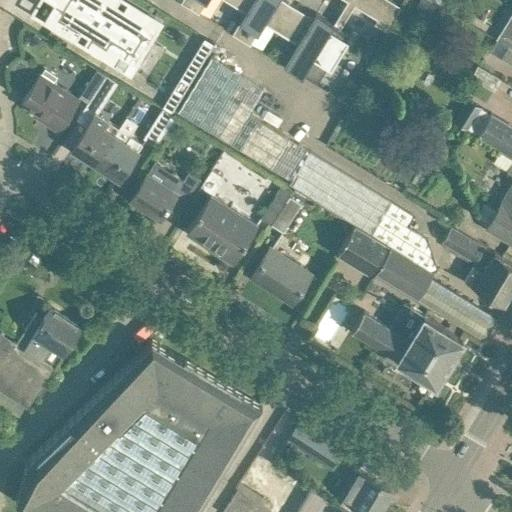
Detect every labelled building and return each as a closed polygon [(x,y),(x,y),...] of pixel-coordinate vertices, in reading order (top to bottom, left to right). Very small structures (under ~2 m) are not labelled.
[(48,0),(53,2),(43,18),(76,38),(80,31),(87,36),(82,45),(114,64),(120,55),(133,63),(159,21),(127,2),(122,9),(115,4),(117,0),(48,0)] [(181,0),(181,1),(199,12),(205,0),(228,0),(245,10),(251,0),(181,0)] [(251,0),(245,10),(232,32),(250,43),(264,21),(297,42),(312,16),(286,0),(251,0)] [(316,11),(312,16),(297,42),(284,63),(302,74),(313,55),(331,66),(351,33),(341,26),(354,3),(377,17),(374,22),(387,30),(401,5),(392,0),(347,0),(334,22),(316,11)] [(511,8),(495,37),(508,45),(511,47),(511,8)] [(233,31),(240,20),(232,16),(226,27),(233,31)] [(205,37),(180,77),(189,82),(213,42),(205,37)] [(511,47),(508,45),(501,57),(511,63),(511,47)] [(177,111),(300,186),(318,155),(248,112),(263,87),(211,56),(177,111)] [(37,76),(21,101),(46,117),(44,120),(59,130),(79,99),(53,82),(57,75),(45,67),(41,73),(39,73),(38,74),(39,75),(39,76),(37,76)] [(88,101),(105,74),(96,69),(79,96),(88,101)] [(423,80),(423,81),(423,82),(423,83),(424,83),(424,84),(425,84),(426,85),(427,85),(427,84),(428,84),(429,84),(429,83),(430,83),(433,77),(433,76),(433,75),(433,74),(432,73),(431,72),(430,72),(429,72),(428,72),(427,73),(426,73),(423,79),(423,80)] [(118,82),(105,74),(88,101),(101,109),(118,82)] [(478,133),(490,111),(468,97),(455,120),(478,133)] [(174,116),(169,113),(162,108),(142,137),(154,145),(174,116)] [(511,124),(490,111),(478,133),(511,153),(511,124)] [(107,120),(96,113),(95,112),(72,146),(96,162),(114,133),(103,126),(107,120)] [(114,133),(96,162),(119,177),(142,142),(130,135),(126,141),(114,133)] [(356,220),(354,223),(390,245),(375,271),(417,296),(436,264),(427,237),(405,223),(412,212),(318,155),(300,186),(356,220)] [(511,184),(488,226),(511,240),(511,159),(507,169),(511,171),(511,184)] [(177,189),(188,196),(199,179),(188,171),(182,179),(171,172),(163,184),(147,172),(131,196),(160,215),(177,189)] [(207,246),(231,262),(257,222),(201,185),(185,208),(195,214),(187,228),(209,243),(207,246)] [(276,193),(261,216),(271,222),(286,199),(276,192),(276,193)] [(271,222),(270,223),(282,231),(302,202),(290,194),(286,199),(271,222)] [(338,248),(375,271),(390,245),(354,223),(338,248)] [(504,301),(511,287),(511,259),(494,249),(493,251),(450,225),(442,240),(475,259),(464,278),(504,301)] [(272,283),(294,298),(311,272),(270,246),(251,275),(270,287),(272,283)] [(36,311),(16,340),(16,341),(54,365),(81,324),(51,305),(43,316),(36,311)] [(363,309),(351,328),(397,356),(397,357),(399,358),(433,379),(431,381),(434,383),(435,380),(437,381),(438,379),(437,379),(462,338),(463,338),(464,336),(462,335),(426,314),(426,313),(424,312),(423,314),(422,314),(417,316),(415,314),(409,324),(411,326),(412,331),(413,332),(410,337),(363,309)] [(0,387),(28,405),(54,365),(16,341),(16,340),(0,329),(0,387)] [(195,511),(262,402),(185,355),(183,357),(153,338),(27,459),(16,496),(42,511),(195,511)] [(300,418),(291,433),(334,461),(344,447),(343,446),(300,419),(300,418)] [(378,511),(393,488),(358,467),(342,495),(370,511),(378,511)] [(238,487),(231,496),(254,511),(269,511),(271,509),(238,487)] [(276,511),(357,511),(339,500),(331,511),(302,511),(277,495),(269,507),(276,511)] [(243,511),(228,501),(222,511),(223,511),(243,511)]
